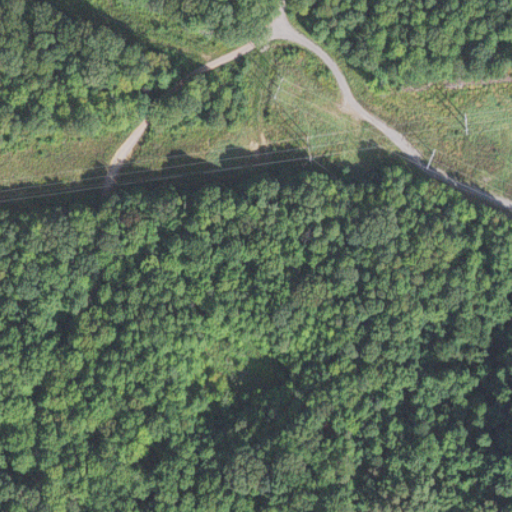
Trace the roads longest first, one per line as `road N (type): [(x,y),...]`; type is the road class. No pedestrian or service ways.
road 1 (residential): [(48,511),(52,394),(92,291),(92,248),(123,154),(249,55)]
road 2 (residential): [(353,511),(362,417),(351,302),(249,55)]
